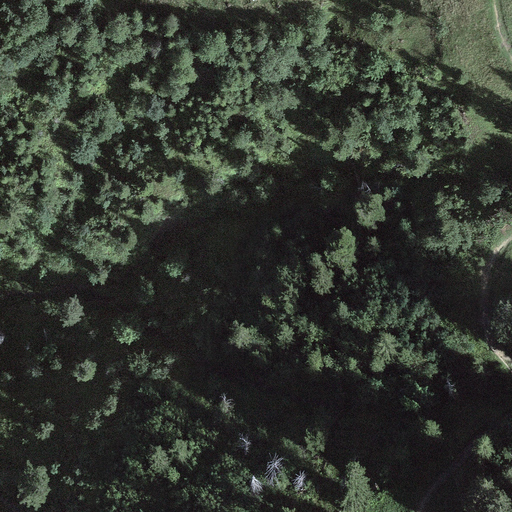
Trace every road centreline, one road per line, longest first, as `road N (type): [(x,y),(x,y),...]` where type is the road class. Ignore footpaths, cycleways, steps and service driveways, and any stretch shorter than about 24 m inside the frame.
road 1 (track): [(511,424),(437,483),(420,511)]
road 2 (track): [(511,243),(494,292),(498,340),(511,354)]
